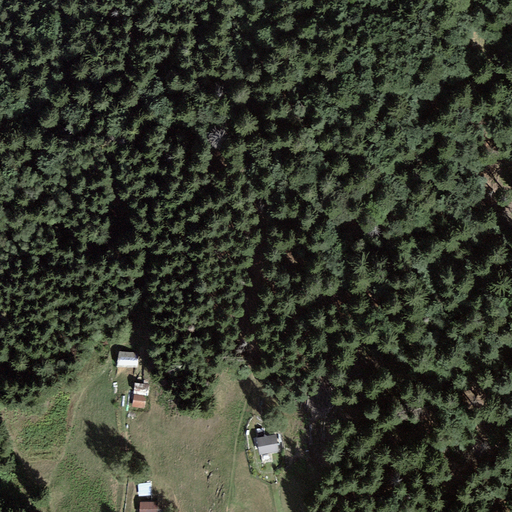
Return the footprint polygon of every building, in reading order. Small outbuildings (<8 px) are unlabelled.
[(137,354),(120,352),(119,364),(136,366),(137,354)] [(149,386),(136,383),(134,392),(146,395),(149,386)] [(145,398),(135,395),(133,405),(143,407),(145,398)] [(277,450),(275,435),(258,437),(261,452),(277,450)] [(155,511),(156,503),(141,502),(139,511),(155,511)]
